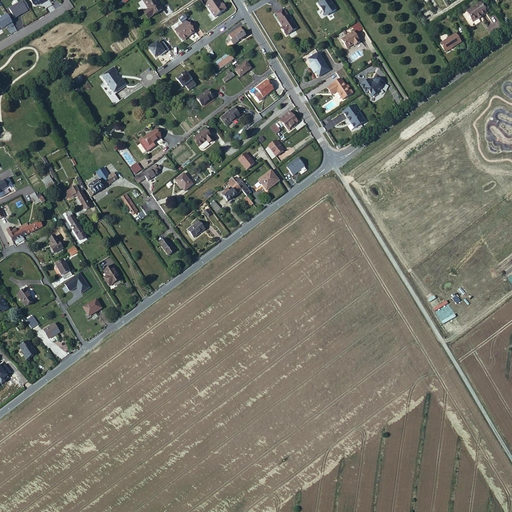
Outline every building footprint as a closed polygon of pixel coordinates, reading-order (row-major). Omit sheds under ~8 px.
[(162,10),(155,0),(141,0),(148,9),(143,12),(148,19),(162,10)] [(215,0),(206,7),(215,19),(225,12),(221,7),(220,8),(215,0)] [(318,0),(316,2),(325,16),(337,9),(331,0),(318,0)] [(22,2),(9,10),(14,19),(18,17),(17,17),(22,15),(27,12),(22,2)] [(486,15),(480,6),(466,15),(472,26),(479,21),(478,20),(480,19),(486,15)] [(283,10),(276,14),(281,21),(280,22),(284,27),(285,29),(283,30),(287,36),(298,29),(290,16),(289,16),(288,17),(284,12),(283,10)] [(7,16),(0,20),(0,30),(5,28),(8,26),(9,28),(10,29),(13,26),(7,16)] [(186,24),(175,32),(182,41),(189,36),(190,37),(194,34),(186,24)] [(229,39),(230,41),(233,45),(246,37),(240,28),(230,34),(231,38),(229,39)] [(360,44),(353,34),(341,41),(346,50),(353,46),(354,48),(360,44)] [(455,37),(438,46),(444,55),(460,45),(455,37)] [(161,57),(169,51),(163,44),(159,46),(157,44),(148,50),(154,58),(159,55),(161,57)] [(233,59),(229,53),(216,62),(220,69),(233,59)] [(319,53),(309,60),(312,64),(310,66),(315,73),(317,72),(320,77),(330,71),(319,53)] [(251,70),(246,63),(234,71),(239,78),(251,70)] [(102,78),(113,94),(125,86),(122,81),(120,83),(118,80),(117,80),(116,79),(117,79),(115,76),(117,74),(113,69),(102,78)] [(188,89),(195,84),(185,70),(175,77),(181,87),(185,84),(188,89)] [(234,76),(231,72),(225,77),(227,80),(234,76)] [(360,87),(365,96),(368,94),(369,96),(372,99),(373,99),(377,97),(378,95),(377,94),(381,92),(384,86),(382,84),(374,79),(372,82),(374,83),(373,85),(372,86),(369,81),(360,87)] [(351,96),(341,81),(328,89),(331,95),(336,91),(337,93),(343,101),(351,96)] [(267,82),(256,90),(262,99),(273,91),(269,85),(267,82)] [(216,97),(211,89),(200,97),(206,105),(216,97)] [(239,115),(234,108),(222,117),(228,125),(239,115)] [(353,108),(343,114),(353,131),(364,124),(353,108)] [(297,123),(289,113),(279,121),(287,131),(297,123)] [(282,135),(274,125),(270,129),(278,138),(282,135)] [(156,145),(153,142),(161,137),(155,128),(137,140),(146,152),(156,145)] [(205,129),(193,138),(199,145),(206,140),(208,143),(212,139),(212,138),(205,129)] [(208,143),(206,140),(199,145),(201,148),(202,149),(204,149),(209,145),(208,143)] [(284,150),(276,140),(267,146),(275,157),(284,150)] [(255,163),(246,152),(238,159),(246,170),(255,163)] [(45,157),(42,159),(45,164),(46,168),(48,171),(49,174),(50,176),(51,179),(53,183),(54,185),(56,185),(53,177),(55,177),(52,169),(51,170),(45,157)] [(306,167),(300,157),(287,165),(293,175),(306,167)] [(136,163),(130,167),(134,174),(141,169),(136,163)] [(143,174),(142,173),(137,177),(141,181),(145,178),(148,183),(158,175),(157,174),(162,171),(160,168),(157,170),(154,166),(143,174)] [(102,183),(110,178),(104,169),(96,174),(101,181),(102,183)] [(278,181),(271,171),(258,181),(266,190),(278,181)] [(88,189),(89,191),(93,197),(117,180),(114,175),(110,178),(102,183),(101,181),(88,189)] [(193,187),(184,175),(175,182),(184,194),(193,187)] [(51,179),(50,176),(42,180),(47,189),(54,185),(53,183),(51,179)] [(225,205),(241,192),(236,185),(234,182),(231,179),(224,185),(227,190),(216,198),(219,204),(222,201),(225,205)] [(240,181),(236,185),(241,192),(244,196),(249,192),(242,182),(240,182),(240,181)] [(85,190),(81,184),(78,186),(73,189),(65,192),(68,198),(69,197),(70,198),(76,195),(84,209),(86,211),(90,209),(90,207),(81,192),(85,190)] [(35,197),(33,194),(28,196),(34,205),(39,202),(35,197)] [(136,212),(126,196),(120,199),(130,215),(136,212)] [(247,198),(246,198),(244,200),(250,208),(251,207),(252,208),(254,208),(247,198)] [(222,212),(215,202),(210,206),(218,216),(222,212)] [(14,218),(11,211),(6,213),(10,220),(14,218)] [(76,221),(70,212),(65,216),(66,219),(68,218),(75,230),(80,227),(76,221)] [(205,229),(198,220),(194,223),(194,224),(186,230),(193,239),(205,229)] [(40,222),(28,228),(22,231),(25,236),(43,228),(40,222)] [(81,229),(75,234),(80,241),(86,237),(81,229)] [(25,236),(22,231),(14,235),(9,237),(12,243),(23,238),(25,236)] [(63,250),(56,237),(50,240),(54,247),(51,249),(54,255),(63,250)] [(176,252),(168,239),(160,245),(168,257),(176,252)] [(79,252),(74,245),(68,250),(71,256),(79,252)] [(64,260),(60,262),(61,264),(60,265),(55,268),(62,281),(72,275),(64,260)] [(121,279),(112,266),(103,271),(106,276),(104,277),(109,287),(121,279)] [(79,272),(63,283),(65,286),(62,288),(66,293),(76,287),(80,293),(89,288),(79,272)] [(36,307),(27,295),(20,301),(28,313),(36,307)] [(0,297),(0,312),(2,311),(4,312),(9,309),(3,296),(0,297)] [(102,311),(97,302),(84,310),(89,318),(102,311)] [(25,320),(31,329),(38,324),(32,315),(25,320)] [(49,341),(61,334),(55,326),(44,333),(49,341)] [(37,353),(29,340),(20,346),(25,354),(24,355),(27,360),(37,353)]
